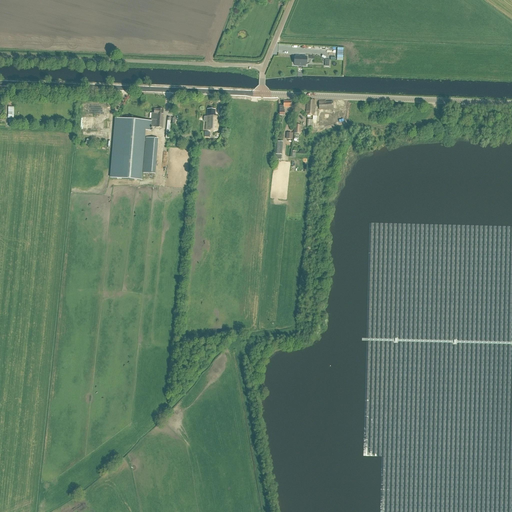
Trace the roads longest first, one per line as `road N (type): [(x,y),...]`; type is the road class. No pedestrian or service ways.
road 1 (unclassified): [(264,66),(0,57)]
road 2 (tertiary): [(262,93),(0,83)]
road 3 (tertiary): [(511,103),(262,93)]
